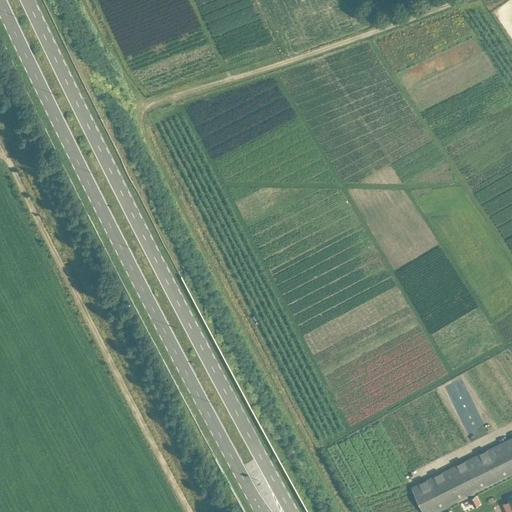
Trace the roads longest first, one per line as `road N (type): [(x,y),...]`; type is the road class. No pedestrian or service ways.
road 1 (primary): [(290,511),(27,0)]
road 2 (primary): [(0,0),(261,511)]
road 3 (track): [(4,149),(190,511)]
road 4 (track): [(140,111),(458,0)]
